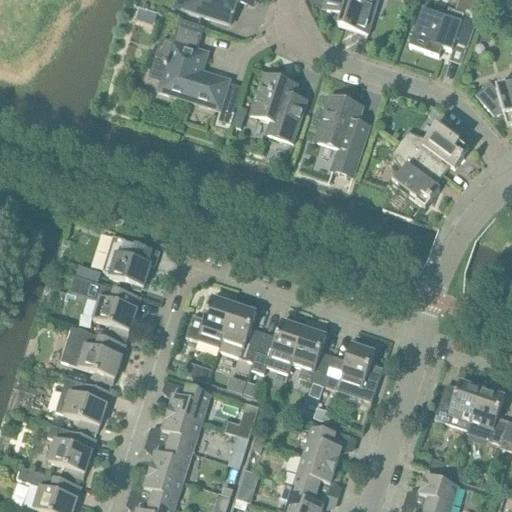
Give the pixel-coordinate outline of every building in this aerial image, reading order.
[(188,0),(184,13),(230,28),(237,5),(252,10),(255,0),(188,0)] [(326,0),(331,1),(327,14),(341,18),(338,28),(368,37),(376,12),(379,0),(326,0)] [(438,60),(442,51),(452,55),(455,46),(467,50),(480,13),(479,0),(459,0),(455,13),(448,11),(445,20),(423,12),(410,50),(438,60)] [(498,10),(487,10),(487,23),(498,23),(498,10)] [(161,85),(158,94),(220,114),(216,127),(230,132),(234,116),(220,112),(229,85),(229,84),(202,75),(208,56),(196,53),(203,31),(204,31),(204,30),(179,22),(179,24),(180,24),(173,45),(165,43),(159,63),(165,65),(164,68),(166,69),(161,85)] [(483,25),(479,35),(486,38),(490,28),(483,25)] [(490,85),(475,98),(494,119),(503,117),(506,128),(507,131),(511,129),(511,66),(511,67),(511,72),(511,86),(496,92),(490,85)] [(298,89),(264,78),(250,119),(271,125),(266,138),(293,147),(307,105),(294,100),(298,89)] [(320,127),(314,145),(338,153),(335,163),(357,170),(370,130),(358,126),(363,111),(329,99),(320,127)] [(238,110),(232,130),(241,133),(248,113),(238,110)] [(408,135),(399,146),(443,179),(450,169),(455,172),(469,153),(436,128),(426,142),(408,135)] [(393,188),(425,212),(440,192),(435,189),(443,179),(399,146),(391,158),(403,174),(393,188)] [(108,280),(144,291),(151,268),(154,269),(159,254),(113,240),(102,274),(110,276),(108,280)] [(75,280),(70,295),(99,304),(94,323),(99,325),(111,329),(109,334),(128,340),(141,300),(75,280)] [(193,319),(186,340),(198,344),(199,343),(220,350),(222,344),(234,308),(212,301),(204,323),(193,319)] [(220,350),(218,354),(241,361),(253,366),(261,342),(249,338),(256,316),(234,308),(222,344),(220,350)] [(253,366),(251,373),(264,378),(267,370),(289,378),(292,368),(304,332),(282,325),(276,340),(274,347),(261,342),(253,366)] [(125,348),(71,331),(61,365),(96,376),(94,381),(113,387),(125,348)] [(304,332),(292,368),(302,371),(299,381),(314,386),(323,389),(331,366),(319,362),(326,340),(304,332)] [(331,366),(323,389),(348,398),(371,406),(383,372),(371,367),(375,356),(351,348),(346,364),(344,370),(331,366)] [(188,365),(184,378),(207,386),(212,373),(188,365)] [(230,380),(226,392),(243,398),(247,386),(230,380)] [(111,395),(66,381),(55,415),(81,423),(79,429),(98,435),(111,395)] [(444,392),(438,413),(434,423),(468,434),(482,392),(460,385),(456,396),(444,392)] [(247,386),(243,398),(255,402),(259,390),(247,386)] [(323,389),(314,386),(310,397),(320,401),(323,389)] [(174,399),(168,417),(201,428),(211,398),(207,397),(187,391),(183,402),(174,399)] [(468,434),(467,437),(501,448),(509,424),(497,420),(504,400),(482,392),(468,434)] [(318,413),(315,421),(327,425),(329,417),(318,413)] [(168,417),(162,435),(172,438),(168,449),(192,456),(201,428),(168,417)] [(228,424),(225,435),(241,440),(248,443),(251,436),(252,432),(240,428),(228,424)] [(511,425),(509,424),(501,448),(500,451),(511,454),(511,425)] [(96,442),(51,428),(47,441),(55,443),(48,465),(66,471),(64,476),(83,482),(96,442)] [(302,460),(336,470),(341,452),(332,449),(335,438),(312,430),(302,460)] [(257,438),(255,445),(262,447),(264,440),(257,438)] [(255,445),(252,453),(260,456),(262,447),(255,445)] [(155,456),(150,474),(183,485),(192,456),(168,449),(165,459),(155,456)] [(232,453),(227,467),(239,471),(244,457),(232,453)] [(302,460),(293,488),(317,496),(320,485),(330,488),(336,470),(302,460)] [(452,481),(456,470),(432,462),(428,473),(452,481)] [(456,470),(452,481),(465,486),(470,473),(456,468),(456,470)] [(73,511),(81,490),(21,471),(17,483),(40,491),(33,511),(73,511)] [(150,474),(144,492),(154,495),(150,506),(169,511),(174,511),(183,485),(150,474)] [(248,506),(251,507),(260,479),(246,474),(237,502),(248,506)] [(429,501),(425,511),(451,511),(459,490),(425,479),(419,498),(429,501)] [(285,511),(322,511),(323,509),(314,506),(317,496),(293,488),(285,511)] [(225,490),(223,497),(230,500),(233,493),(225,490)] [(237,502),(234,510),(238,511),(245,511),(248,506),(237,502)]
